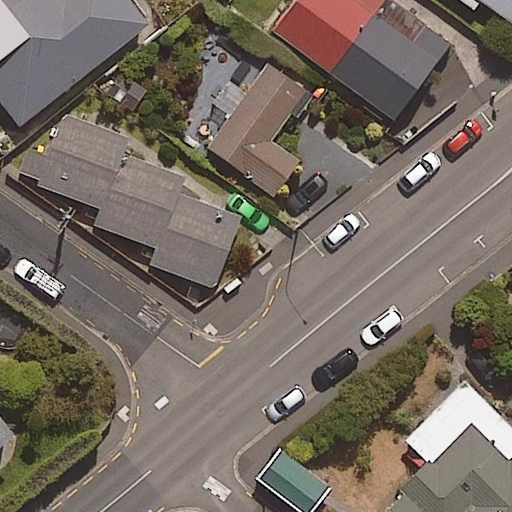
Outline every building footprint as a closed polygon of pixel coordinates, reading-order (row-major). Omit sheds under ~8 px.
[(122,0),(0,0),(0,111),(17,135),(150,39),(122,0)] [(444,51),(373,0),(296,0),(269,37),(390,125),(444,51)] [(511,0),(451,0),(474,15),(478,9),(511,31),(511,0)] [(304,100),(265,74),(210,157),(279,203),(302,168),(272,148),(304,100)] [(98,215),(121,163),(126,151),(64,124),(37,189),(98,215)] [(154,255),(176,204),(182,189),(121,163),(98,215),(94,229),(154,255)] [(149,267),(211,294),(239,231),(176,204),(154,255),(149,267)] [(511,511),(511,444),(464,393),(405,447),(431,475),(390,511),(511,511)] [(0,468),(13,459),(0,442),(0,468)] [(316,511),(329,497),(281,458),(258,485),(290,511),(316,511)]
